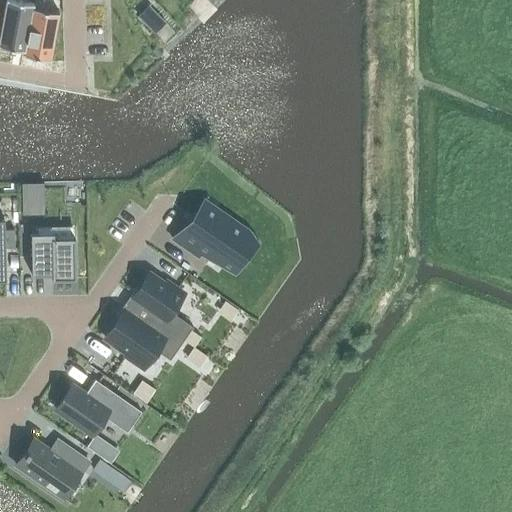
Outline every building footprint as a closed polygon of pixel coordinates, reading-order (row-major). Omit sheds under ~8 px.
[(15,0),(5,0),(0,30),(0,45),(23,50),(22,54),(23,54),(33,3),(15,0)] [(33,3),(23,54),(50,59),(59,12),(33,7),(34,3),(33,3)] [(148,6),(138,16),(155,32),(165,23),(148,6)] [(152,51),(157,57),(158,58),(162,54),(162,53),(156,47),(153,49),(152,51)] [(248,253),(259,244),(247,230),(204,201),(192,218),(171,238),(198,256),(202,249),(234,271),(248,253)] [(0,278),(5,278),(4,248),(14,247),(14,229),(4,229),(3,218),(0,217),(0,278)] [(54,233),(30,233),(31,275),(51,274),(52,279),(75,279),(74,237),(54,238),(54,233)] [(117,319),(105,338),(127,353),(125,356),(143,368),(155,350),(170,360),(184,340),(191,330),(193,327),(171,312),(184,294),(167,282),(165,285),(149,274),(137,290),(136,292),(140,295),(123,320),(119,317),(117,319)] [(201,337),(191,330),(184,340),(194,347),(201,337)] [(104,416),(127,432),(141,411),(95,380),(85,394),(72,384),(55,409),(91,434),(104,416)] [(141,380),(132,394),(146,403),(155,389),(141,380)] [(88,448),(97,454),(105,443),(96,436),(88,448)] [(58,442),(51,452),(34,440),(16,466),(57,494),(75,468),(83,474),(90,464),(58,442)] [(100,460),(93,470),(113,484),(120,474),(100,460)]
